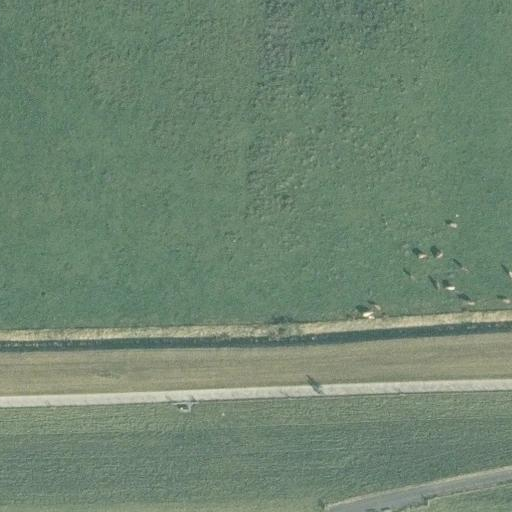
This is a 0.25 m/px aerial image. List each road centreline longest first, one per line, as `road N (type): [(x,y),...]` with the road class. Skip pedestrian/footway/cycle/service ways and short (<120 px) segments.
road 1 (track): [(0,401),(511,387)]
road 2 (track): [(511,477),(364,511)]
